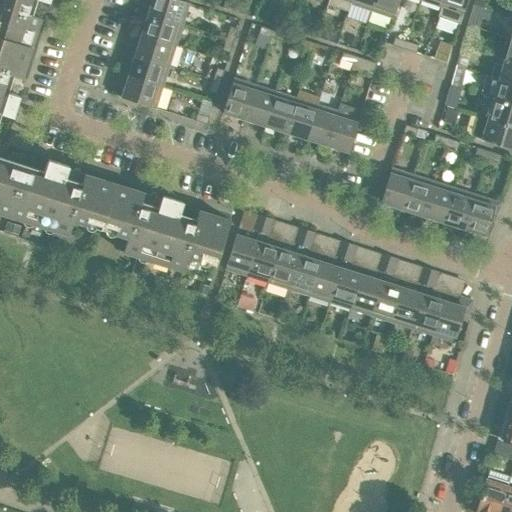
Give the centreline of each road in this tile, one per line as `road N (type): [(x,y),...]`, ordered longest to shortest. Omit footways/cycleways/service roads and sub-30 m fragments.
road 1 (residential): [(511,278),(361,228),(344,210),(87,131),(62,115),(62,89),(91,0)]
road 2 (residential): [(448,511),(511,286)]
